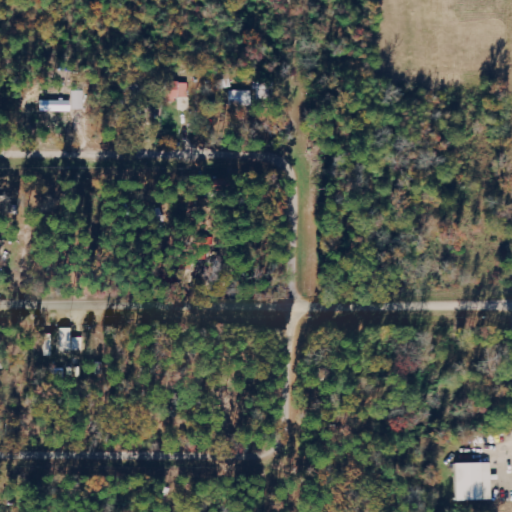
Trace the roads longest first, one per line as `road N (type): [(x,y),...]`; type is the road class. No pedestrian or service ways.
road 1 (residential): [(298,0),(297,467),(0,467),(294,321),(511,312)]
road 2 (residential): [(0,162),(298,165)]
